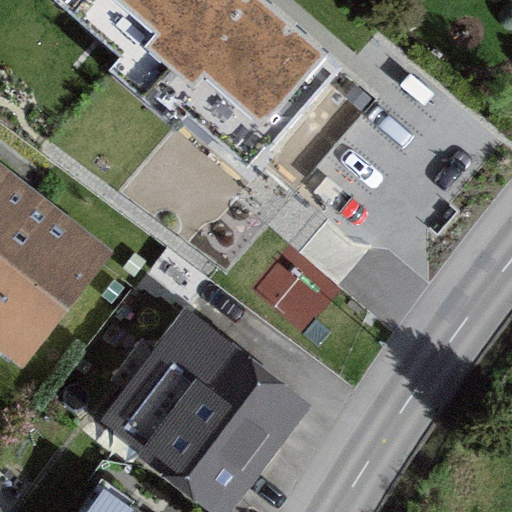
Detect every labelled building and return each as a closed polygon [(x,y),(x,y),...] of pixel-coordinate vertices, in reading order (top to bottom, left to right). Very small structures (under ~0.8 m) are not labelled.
[(59,0),(260,170),(345,69),(263,0),(59,0)] [(0,343),(18,357),(95,259),(17,197),(0,184),(0,343)] [(184,300),(201,279),(164,252),(147,273),(184,300)] [(107,421),(213,502),(287,405),(183,324),(107,421)] [(91,511),(123,511),(102,497),(91,511)]
